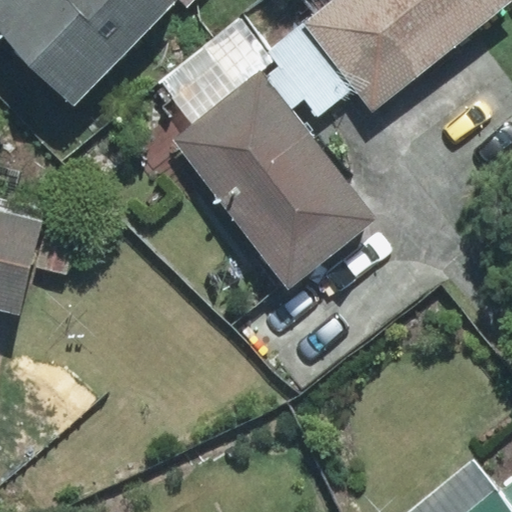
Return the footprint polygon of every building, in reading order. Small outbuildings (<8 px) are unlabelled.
[(0,0),(0,52),(53,114),(168,14),(155,0),(0,0)] [(511,11),(511,0),(334,0),(298,30),(375,124),(511,11)] [(155,87),(186,126),(163,145),(286,301),(372,232),(249,76),(241,83),(210,44),(155,87)] [(0,224),(0,326),(13,330),(40,236),(0,224)] [(421,511),(511,511),(511,476),(483,499),(465,476),(421,511)]
